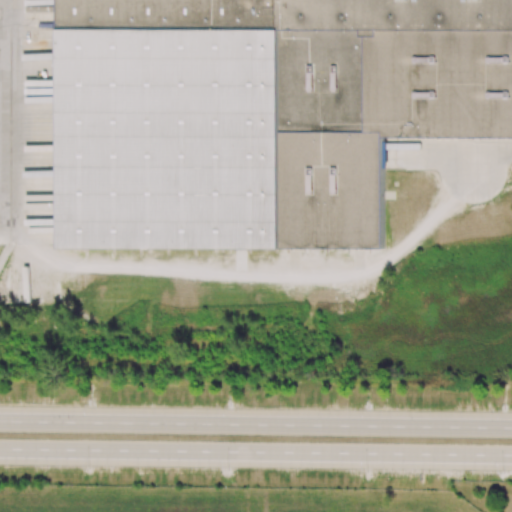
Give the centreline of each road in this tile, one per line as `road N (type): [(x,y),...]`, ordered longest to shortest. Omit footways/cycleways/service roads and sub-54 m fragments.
road 1 (trunk): [(511,428),(0,421)]
road 2 (trunk): [(0,449),(511,455)]
